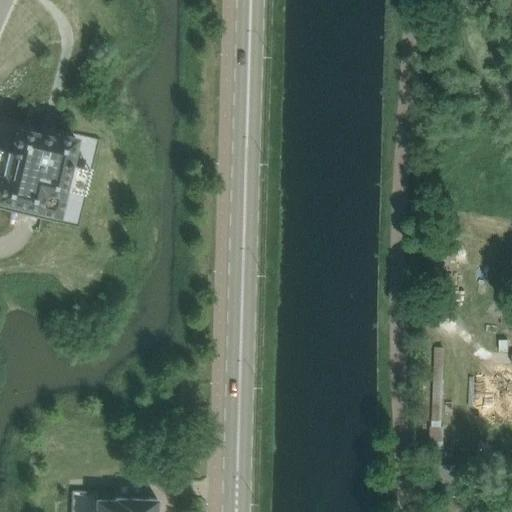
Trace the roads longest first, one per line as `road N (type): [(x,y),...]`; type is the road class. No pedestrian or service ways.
road 1 (unclassified): [(409,511),(398,205),(412,0)]
road 2 (secondary): [(238,511),(254,0)]
